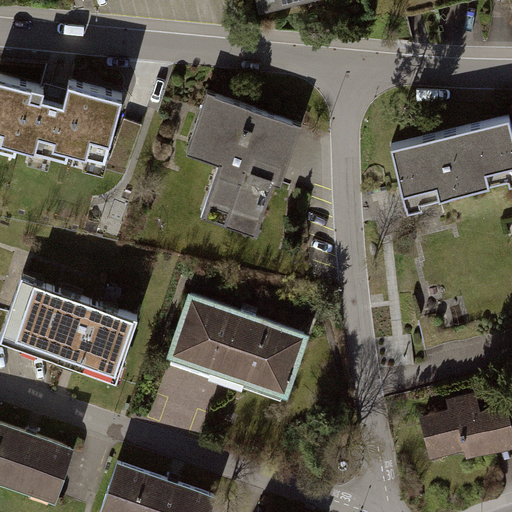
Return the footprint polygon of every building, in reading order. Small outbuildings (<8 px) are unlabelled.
[(259,0),(262,8),(293,0),(259,0)] [(44,88),(0,76),(0,147),(15,151),(16,145),(67,158),(68,150),(106,160),(122,97),(70,84),(65,103),(42,97),(44,88)] [(306,128),(211,94),(191,149),(220,160),(200,213),(266,237),(306,128)] [(511,123),(397,149),(410,208),(511,184),(511,123)] [(143,321),(23,277),(0,339),(0,341),(119,385),(143,321)] [(309,334),(192,294),(170,359),(287,399),(309,334)] [(511,399),(511,397),(427,417),(438,464),(511,446),(511,399)] [(69,445),(0,421),(0,485),(49,502),(69,445)] [(207,511),(212,498),(116,464),(98,511),(207,511)]
